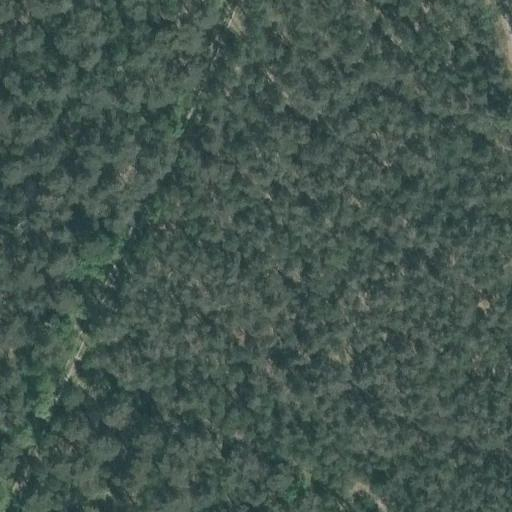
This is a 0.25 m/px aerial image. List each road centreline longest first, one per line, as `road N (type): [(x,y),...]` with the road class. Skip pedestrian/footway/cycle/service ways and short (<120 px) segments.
road 1 (track): [(230,0),(0,501)]
road 2 (track): [(409,511),(74,351)]
